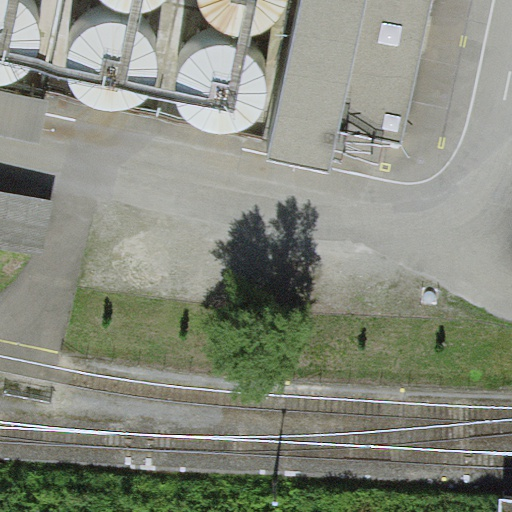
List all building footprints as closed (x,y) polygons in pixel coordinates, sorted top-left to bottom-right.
[(20,0),(0,0),(0,80),(10,79),(24,71),(36,54),(40,39),(38,23),(31,9),(20,0)] [(108,0),(121,6),(137,9),(153,5),(161,0),(108,0)] [(197,0),(202,10),(213,23),(235,32),(251,32),(266,26),(281,13),(286,0),(197,0)] [(298,0),(265,156),(329,169),(336,130),(403,144),(434,0),(298,0)] [(146,28),(127,18),(111,17),(95,22),(82,31),(73,45),(69,64),(72,80),(80,94),(93,104),(104,109),(121,110),(136,105),(149,96),(156,87),(162,72),(162,56),(156,40),(146,28)] [(247,48),(229,41),(213,42),(198,47),(185,58),(177,72),(175,87),(178,103),(186,117),(198,127),(210,132),(226,133),(241,129),(254,120),(264,106),(268,90),(266,74),(259,59),(247,48)] [(511,511),(511,498),(500,498),(499,511),(511,511)]
